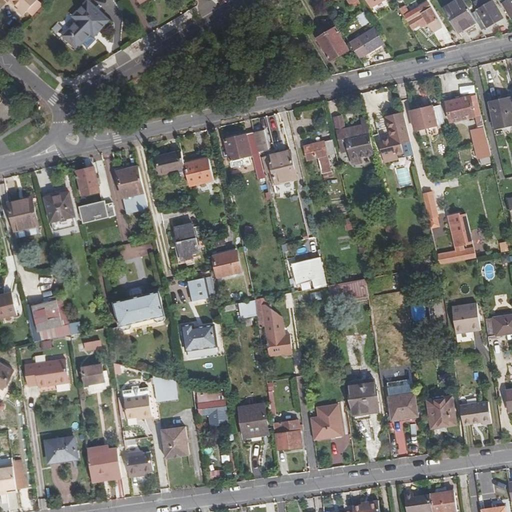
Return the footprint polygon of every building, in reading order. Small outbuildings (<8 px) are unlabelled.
[(10,0),(12,2),(18,7),(16,10),(22,15),(27,10),(35,2),(36,0),(10,0)] [(457,32),(477,21),(472,13),(464,0),(455,0),(442,8),(457,32)] [(477,21),(482,29),(503,17),(492,0),(476,0),(474,1),(478,9),(472,13),(477,21)] [(511,0),(505,0),(501,3),(508,14),(511,11),(511,0)] [(92,29),(96,33),(108,21),(87,1),(73,15),(79,21),(63,36),(73,47),(88,32),(92,29)] [(428,23),(436,18),(426,1),(417,7),(421,12),(407,20),(412,28),(425,20),(428,23)] [(40,6),(35,2),(27,10),(31,15),(40,6)] [(366,13),(358,15),(362,27),(370,24),(366,13)] [(436,18),(428,23),(433,32),(442,27),(436,18)] [(374,28),(350,43),(359,60),(384,45),(374,28)] [(348,50),(335,29),(318,39),(331,60),(348,50)] [(450,122),(480,115),(476,96),(470,97),(470,96),(445,102),(450,122)] [(415,131),(416,131),(437,126),(435,121),(443,119),(439,104),(411,111),(410,112),(415,131)] [(496,136),(511,132),(511,110),(510,104),(490,109),(496,136)] [(396,156),(411,152),(402,113),(385,117),(390,138),(379,141),(384,163),(397,159),(396,156)] [(348,146),(350,155),(360,152),(373,149),(367,126),(343,131),(340,118),(333,120),(339,148),(348,146)] [(481,159),(490,157),(484,130),(472,133),(474,140),(476,139),(481,159)] [(256,133),(260,151),(268,149),(264,131),(256,133)] [(259,180),(265,178),(254,133),(225,140),(230,161),(239,158),(241,166),(250,164),(248,156),(253,155),(259,180)] [(327,155),(336,153),(332,139),(304,146),(308,160),(318,157),(323,174),(331,172),(327,155)] [(266,174),(270,173),(273,172),(276,185),(297,180),(290,151),(263,158),(266,174)] [(183,161),(181,152),(155,158),(159,175),(185,169),(184,164),(183,161)] [(362,158),(360,152),(350,155),(351,161),(362,158)] [(183,161),(184,164),(208,159),(207,156),(183,161)] [(213,180),(208,159),(184,164),(185,169),(189,186),(213,180)] [(82,196),(102,191),(96,167),(77,171),(82,196)] [(150,213),(139,167),(118,172),(128,213),(141,211),(142,215),(150,213)] [(407,167),(396,170),(400,186),(411,184),(407,167)] [(75,217),(69,192),(61,194),(60,191),(44,195),(51,223),(75,217)] [(428,220),(437,217),(431,192),(422,195),(428,220)] [(15,231),(37,226),(31,198),(8,203),(15,232),(15,231)] [(108,202),(82,205),(84,223),(110,220),(108,202)] [(456,253),(436,256),(438,266),(476,259),(474,249),(466,216),(461,217),(460,215),(449,217),(456,253)] [(192,258),(191,254),(198,252),(191,225),(177,228),(179,242),(177,243),(180,261),(192,258)] [(245,234),(252,235),(253,226),(246,225),(245,234)] [(39,234),(37,226),(15,231),(17,239),(39,234)] [(480,248),(482,257),(506,253),(504,243),(480,248)] [(212,254),(213,258),(235,252),(234,248),(212,254)] [(118,259),(127,256),(125,250),(116,252),(118,259)] [(235,252),(213,258),(218,278),(240,273),(235,252)] [(297,286),(324,279),(319,258),(291,265),(297,286)] [(402,273),(404,287),(411,285),(409,271),(402,273)] [(186,282),(189,299),(193,298),(194,301),(207,298),(203,278),(186,282)] [(333,304),(371,295),(367,278),(329,287),(333,304)] [(119,330),(122,331),(129,330),(131,326),(130,322),(152,318),(153,321),(157,323),(163,322),(166,318),(160,293),(142,297),(142,294),(130,296),(131,299),(113,303),(119,330)] [(12,294),(0,297),(0,319),(17,316),(12,294)] [(34,344),(39,343),(37,332),(62,326),(56,301),(31,306),(33,316),(28,318),(34,344)] [(434,324),(443,322),(440,301),(430,302),(434,324)] [(452,308),(455,334),(480,331),(476,304),(452,308)] [(263,306),(269,354),(280,353),(281,357),(292,356),(293,355),(291,336),(284,336),(279,332),(283,327),(282,319),(271,309),(271,305),(263,306)] [(511,315),(485,320),(487,338),(511,333),(511,315)] [(74,325),(76,334),(94,329),(92,321),(74,325)] [(216,346),(212,325),(198,328),(197,324),(180,327),(185,352),(216,346)] [(85,342),(86,351),(103,350),(103,341),(85,342)] [(0,384),(3,387),(14,369),(0,360),(0,384)] [(39,387),(57,385),(56,382),(69,381),(66,360),(26,366),(29,386),(39,385),(39,387)] [(83,367),(84,373),(87,373),(88,382),(105,380),(102,364),(83,367)] [(152,375),(157,404),(177,401),(174,380),(152,374),(152,375)] [(376,385),(361,387),(362,392),(350,394),(353,415),(367,413),(368,418),(380,416),(376,385)] [(125,393),(125,401),(150,398),(148,390),(125,393)] [(225,409),(223,392),(217,391),(205,392),(205,395),(196,397),(199,412),(209,411),(210,414),(220,413),(219,410),(225,409)] [(417,417),(414,396),(390,399),(393,421),(417,417)] [(128,420),(137,418),(142,418),(142,421),(153,419),(150,398),(125,401),(128,420)] [(491,420),(488,405),(487,401),(459,406),(462,425),(482,421),(491,420)] [(457,431),(454,403),(429,407),(433,433),(442,431),(442,434),(457,431)] [(239,407),(243,437),(251,436),(252,441),(268,439),(263,405),(239,407)] [(319,423),(318,416),(312,414),(310,414),(311,424),(319,423)] [(302,445),(300,430),(299,426),(298,420),(273,423),(276,449),(302,445)] [(184,439),(187,438),(185,427),(160,430),(164,458),(189,454),(187,442),(184,442),(184,439)] [(403,427),(395,428),(397,450),(405,450),(403,427)] [(74,437),(46,441),(49,462),(76,458),(74,437)] [(88,452),(91,477),(108,475),(108,478),(121,476),(117,448),(109,449),(88,452)] [(137,470),(145,469),(152,468),(150,453),(142,454),(135,455),(134,452),(125,453),(129,476),(137,474),(137,470)] [(0,494),(17,492),(16,488),(13,461),(12,457),(0,459),(0,494)] [(16,488),(25,487),(21,459),(13,461),(16,488)] [(453,491),(430,494),(430,495),(432,511),(448,511),(456,511),(453,491)] [(432,511),(430,495),(413,497),(413,495),(405,496),(406,511),(432,511)] [(379,511),(378,499),(366,501),(366,503),(361,504),(352,505),(353,510),(353,511),(379,511)]
